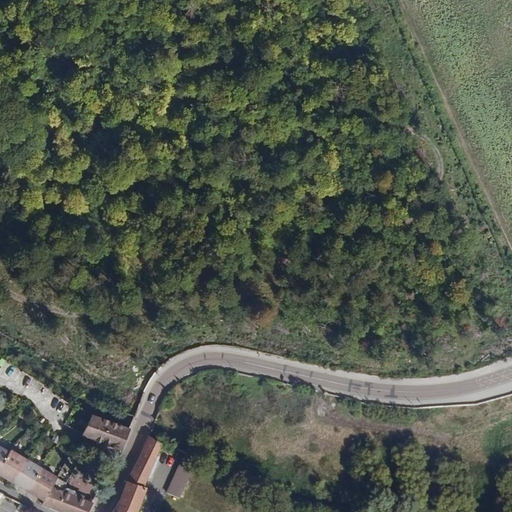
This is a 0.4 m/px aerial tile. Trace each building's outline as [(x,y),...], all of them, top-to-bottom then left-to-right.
[(92,415),(82,434),(121,449),(129,429),(92,415)] [(119,502),(112,511),(133,511),(147,479),(150,480),(159,458),(156,457),(160,446),(173,452),(176,447),(163,440),(161,444),(148,436),(139,457),(127,481),(119,502)] [(0,474),(44,500),(52,486),(58,477),(11,450),(10,452),(0,446),(0,474)] [(183,458),(167,493),(179,499),(195,464),(183,458)] [(44,500),(42,504),(61,511),(86,511),(92,502),(77,497),(75,490),(67,487),(64,488),(63,491),(53,487),(52,486),(44,500)]
